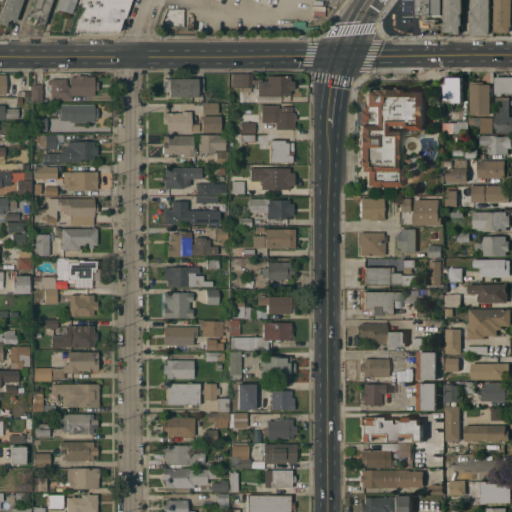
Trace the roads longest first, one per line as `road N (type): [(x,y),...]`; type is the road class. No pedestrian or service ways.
road 1 (residential): [(147,0),(129,56),(129,511)]
road 2 (secondary): [(326,129),(327,511)]
road 3 (secondary): [(129,56),(338,55)]
road 4 (secondary): [(338,55),(511,54)]
road 5 (secondary): [(0,57),(129,56)]
